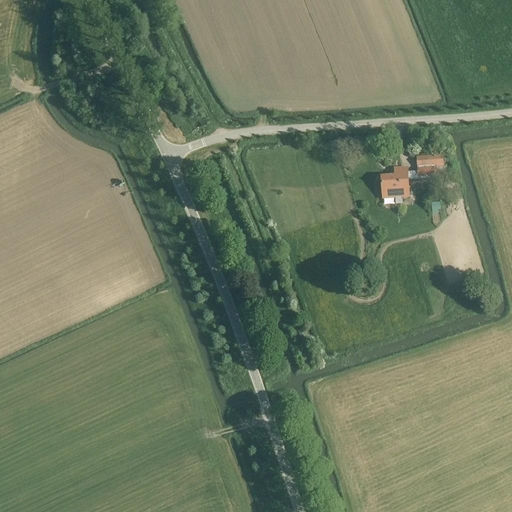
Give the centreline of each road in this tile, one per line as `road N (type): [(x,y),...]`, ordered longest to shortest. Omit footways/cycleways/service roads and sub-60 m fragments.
road 1 (unclassified): [(299,511),(215,268),(167,157)]
road 2 (unclassified): [(167,157),(262,130),(511,112)]
road 3 (unclassified): [(167,157),(94,0)]
road 4 (track): [(223,136),(153,0)]
